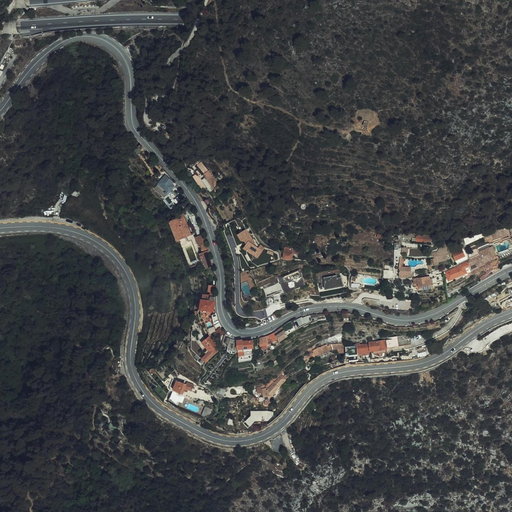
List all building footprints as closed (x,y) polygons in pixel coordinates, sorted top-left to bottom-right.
[(360,119),(361,118),(363,118),(364,118),(364,120),(366,120),(367,119),(368,118),(369,117),(370,116),(370,115),(371,113),(371,112),(370,111),(370,109),(369,108),(368,107),(367,106),(366,106),(364,106),(363,105),(362,106),(361,106),(360,107),(358,107),(357,108),(357,110),(356,111),(356,112),(356,113),(356,114),(357,116),(357,117),(358,118),(359,119),(360,119)] [(132,143),(128,146),(131,151),(132,151),(135,148),(136,148),(132,143)] [(202,174),(198,176),(205,186),(206,186),(209,184),(213,182),(214,180),(209,173),(210,172),(208,170),(202,174)] [(163,173),(163,172),(159,176),(157,175),(154,178),(156,180),(161,184),(163,185),(164,186),(170,178),(163,173)] [(161,184),(156,180),(153,184),(159,190),(163,185),(161,184)] [(169,192),(173,189),(169,183),(167,184),(165,186),(164,186),(163,185),(159,190),(161,192),(161,193),(163,192),(166,188),(169,192)] [(169,223),(169,225),(170,227),(176,236),(178,235),(185,233),(188,232),(187,229),(186,229),(184,224),(180,214),(180,213),(181,213),(180,210),(172,213),(172,215),(166,217),(165,218),(167,223),(169,223)] [(169,225),(166,226),(167,227),(171,238),(176,236),(170,227),(169,225)] [(242,226),(234,231),(237,237),(241,238),(242,238),(243,240),(240,245),(250,252),(254,247),(258,250),(261,245),(256,242),(254,245),(253,244),(242,226)] [(202,235),(201,231),(197,232),(195,233),(196,236),(196,237),(194,237),(194,238),(196,243),(198,242),(200,241),(202,246),(205,245),(204,240),(202,235)] [(281,249),(280,255),(286,256),(288,256),(289,250),(289,245),(284,244),(281,244),(281,249)] [(474,245),(463,250),(465,255),(465,257),(466,262),(467,265),(468,268),(468,271),(487,263),(484,257),(480,259),(480,261),(476,262),(475,263),(473,262),(472,259),(470,255),(477,252),(477,253),(480,251),(481,253),(487,250),(484,244),(475,248),(474,245)] [(449,250),(449,251),(450,251),(456,248),(458,252),(456,253),(456,254),(452,256),(452,257),(460,253),(461,252),(457,245),(449,250)] [(208,255),(206,247),(200,249),(197,249),(198,254),(200,254),(201,257),(204,265),(205,265),(211,264),(208,255)] [(450,251),(449,251),(451,254),(452,256),(456,254),(456,253),(458,252),(456,248),(450,251)] [(487,250),(481,253),(480,251),(477,253),(477,252),(470,255),(472,259),(473,262),(475,263),(476,262),(480,261),(480,259),(484,257),(489,255),(487,250)] [(396,262),(396,272),(403,272),(408,272),(408,264),(398,263),(398,261),(401,258),(401,254),(397,253),(396,262)] [(466,262),(465,257),(464,258),(461,259),(458,261),(451,264),(451,266),(446,268),(442,270),(445,278),(446,277),(459,271),(463,269),(462,267),(461,264),(466,262)] [(295,280),(299,279),(296,273),(291,275),(290,273),(291,272),(290,270),(279,274),(280,277),(281,276),(282,279),(279,280),(280,283),(282,282),(284,286),(288,284),(291,283),(295,281),(295,280)] [(328,274),(321,275),(323,284),(323,285),(339,281),(338,275),(334,276),(334,273),(328,274)] [(410,275),(410,278),(411,280),(414,280),(415,285),(420,284),(420,282),(428,281),(427,280),(427,275),(426,273),(415,275),(410,275)] [(420,282),(420,284),(420,286),(427,285),(430,285),(429,275),(427,275),(427,280),(428,281),(420,282)] [(332,292),(336,291),(335,285),(333,285),(322,287),(321,284),(319,285),(318,279),(315,279),(316,283),(318,293),(322,293),(326,293),(332,292)] [(211,298),(212,293),(209,293),(209,291),(207,291),(207,292),(206,297),(199,296),(198,304),(198,305),(202,306),(207,306),(210,307),(210,304),(211,302),(211,298)] [(267,295),(261,298),(264,305),(270,303),(267,296),(267,295)] [(298,315),(299,315),(298,314),(296,314),(291,317),(289,317),(289,318),(290,320),(292,323),(297,320),(296,318),(298,315)] [(218,334),(222,330),(218,325),(214,329),(218,334)] [(284,332),(284,331),(282,328),(281,327),(279,328),(277,325),(274,327),(272,329),(271,329),(271,330),(274,333),(275,335),(276,337),(281,334),(284,332)] [(271,330),(271,329),(267,331),(263,332),(260,333),(257,334),(257,335),(256,341),(264,338),(265,340),(271,337),(275,335),(274,333),(271,330)] [(400,332),(389,333),(390,336),(383,337),(384,345),(391,343),(393,343),(399,342),(405,341),(408,340),(407,331),(400,332)] [(208,335),(204,338),(206,341),(207,342),(210,346),(213,344),(212,344),(210,341),(212,340),(208,335)] [(335,345),(335,336),(334,336),(334,341),(329,341),(327,341),(324,342),(323,342),(323,340),(314,343),(310,345),(310,346),(308,346),(309,348),(311,348),(312,350),(315,348),(316,349),(323,347),(325,346),(326,346),(325,345),(331,345),(334,345),(335,345)] [(200,356),(203,359),(206,355),(209,352),(214,349),(215,347),(213,344),(210,346),(207,342),(206,341),(204,338),(204,337),(200,340),(199,340),(200,342),(204,346),(206,348),(206,349),(202,352),(199,355),(200,356)] [(240,338),(241,345),(245,345),(249,344),(250,344),(249,337),(248,337),(244,338),(240,338)] [(383,345),(382,337),(366,339),(366,341),(367,347),(370,347),(372,347),(380,346),(383,346),(383,345)] [(367,347),(366,341),(356,342),(345,343),(345,344),(342,344),(343,351),(345,351),(346,351),(346,352),(355,351),(355,349),(361,348),(367,347)] [(240,345),(235,346),(236,350),(236,353),(243,352),(249,351),(250,350),(249,347),(249,346),(249,344),(245,345),(241,345),(240,345)] [(261,393),(262,396),(267,394),(279,380),(282,376),(279,372),(278,372),(265,387),(263,387),(263,385),(256,386),(254,386),(255,389),(253,390),(255,393),(259,393),(261,393)] [(182,394),(183,393),(185,386),(189,388),(191,384),(192,382),(184,379),(183,380),(177,378),(174,377),(172,382),(170,388),(175,390),(175,391),(181,393),(182,394)] [(205,406),(203,415),(210,417),(212,408),(205,406)] [(249,408),(248,416),(263,416),(264,407),(252,407),(252,408),(249,408)]
